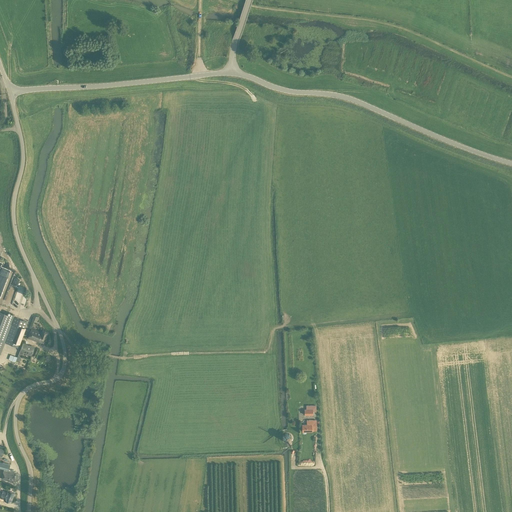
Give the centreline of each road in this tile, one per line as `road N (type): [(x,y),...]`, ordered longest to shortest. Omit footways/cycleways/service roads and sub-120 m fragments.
road 1 (unclassified): [(511,162),(345,97),(291,91),(230,70)]
road 2 (track): [(511,77),(409,30),(232,0)]
road 3 (unclassified): [(54,324),(11,220),(20,148),(8,90)]
road 4 (unclassified): [(8,90),(230,70)]
